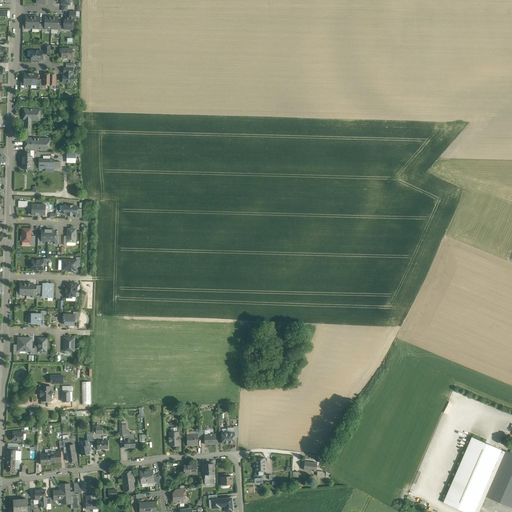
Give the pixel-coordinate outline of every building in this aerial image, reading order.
[(69,17),(69,18),(65,17),(65,21),(64,21),(64,29),(69,29),(69,28),(73,28),(74,17),(69,17)] [(72,49),(62,49),(62,53),(63,53),(63,58),(68,58),(70,59),(73,59),(73,55),(72,54),(72,49)] [(43,51),(31,51),(31,60),(42,60),(43,51)] [(72,73),(65,73),(65,76),(63,76),(63,82),(66,82),(68,85),(70,82),(73,82),(74,76),(72,76),(72,73)] [(40,109),(23,109),(22,120),(25,120),(31,120),(39,120),(39,116),(40,116),(40,109)] [(49,138),(25,138),(25,150),(30,150),(49,151),(49,138)] [(25,150),(25,156),(23,156),(22,168),(32,168),(32,157),(30,157),(30,150),(25,150)] [(77,163),(77,155),(80,155),(80,151),(67,151),(67,162),(77,163)] [(54,159),(39,159),(39,168),(53,168),(54,162),(54,159)] [(43,205),(32,204),(32,214),(39,215),(39,214),(41,214),(41,215),(43,215),(43,212),(45,212),(45,208),(43,208),(43,205)] [(76,206),(64,205),(64,213),(68,213),(68,215),(72,216),(72,214),(76,214),(76,209),(76,206)] [(31,229),(22,229),(22,242),(30,242),(31,236),(31,229)] [(76,229),(68,229),(67,236),(67,242),(75,242),(76,229)] [(43,260),(32,260),(32,269),(43,269),(43,265),(43,260)] [(76,260),(62,260),(62,270),(69,270),(70,269),(72,270),(73,270),(76,270),(76,266),(76,260)] [(76,284),(66,283),(66,289),(65,292),(66,292),(66,297),(71,298),(72,296),(75,296),(75,292),(76,284)] [(54,284),(43,284),(43,285),(42,293),(42,297),(53,297),(54,284)] [(41,314),(29,313),(28,323),(40,324),(41,314)] [(73,315),(64,314),(64,320),(65,320),(64,324),(74,325),(74,321),(75,321),(75,320),(75,315),(73,315)] [(18,345),(18,350),(19,351),(31,351),(32,351),(32,348),(32,338),(18,338),(18,345)] [(47,338),(38,338),(38,345),(38,351),(46,351),(47,338)] [(74,338),(64,338),(64,351),(74,351),(74,338)] [(90,382),(82,382),(83,404),(91,403),(90,382)] [(51,386),(41,386),(41,391),(40,391),(40,396),(41,396),(41,400),(51,400),(51,386)] [(69,391),(62,391),(62,401),(72,401),(72,391),(71,391),(69,391)] [(234,432),(228,433),(227,429),(222,429),(222,433),(222,444),(234,443),(234,435),(234,432)] [(134,434),(129,435),(129,430),(127,431),(124,431),(124,436),(124,440),(124,448),(135,447),(135,439),(134,439),(134,434)] [(21,432),(13,432),(12,440),(23,441),(23,433),(21,432)] [(171,432),(169,433),(170,438),(169,438),(168,439),(168,440),(169,441),(170,441),(170,446),(179,445),(179,438),(178,432),(177,432),(171,432)] [(197,434),(187,435),(187,445),(198,445),(197,438),(197,434)] [(205,435),(204,435),(204,437),(205,445),(215,444),(215,435),(205,435)] [(474,511),(502,450),(472,437),(443,502),(465,511),(474,511)] [(87,439),(82,440),(83,444),(80,445),(81,453),(89,452),(87,439)] [(108,440),(97,440),(97,448),(108,448),(108,440)] [(74,445),(67,446),(67,445),(63,445),(64,447),(64,453),(67,453),(68,461),(73,461),(73,462),(75,461),(76,460),(74,445)] [(7,450),(7,459),(15,459),(15,451),(7,450)] [(61,450),(50,451),(50,452),(51,461),(61,461),(61,450)] [(50,452),(40,453),(41,463),(51,463),(51,461),(50,452)] [(502,472),(498,471),(487,496),(511,506),(511,454),(510,453),(502,472)] [(256,472),(259,472),(259,475),(263,475),(263,472),(266,472),(265,458),(255,459),(256,472)] [(15,459),(7,459),(6,470),(7,471),(11,471),(12,469),(14,470),(15,460),(14,460),(15,459)] [(313,462),(305,462),(304,470),(314,471),(314,464),(312,464),(313,462)] [(214,464),(203,464),(203,475),(205,475),(205,484),(214,484),(214,464)] [(196,465),(185,465),(185,474),(197,474),(196,465)] [(134,470),(123,471),(125,491),(136,490),(134,470)] [(222,477),(221,477),(222,485),(232,484),(231,476),(228,477),(222,477)] [(70,483),(60,484),(60,491),(58,491),(58,490),(53,491),(54,500),(64,499),(65,504),(71,504),(71,509),(80,508),(79,494),(78,491),(74,491),(70,492),(70,483)] [(45,490),(34,491),(35,500),(41,499),(42,507),(46,506),(46,504),(46,499),(46,498),(45,490)] [(180,493),(173,493),(173,499),(172,501),(172,503),(174,504),(176,504),(177,503),(180,503),(180,502),(183,502),(184,501),(185,500),(185,499),(184,498),(183,497),(183,495),(183,493),(180,493)] [(95,495),(86,496),(87,503),(86,503),(86,509),(98,508),(98,503),(96,503),(95,495)] [(218,500),(212,500),(212,501),(213,509),(219,508),(219,505),(225,505),(226,511),(233,511),(231,498),(218,500)] [(156,511),(156,502),(139,503),(139,511),(156,511)]
